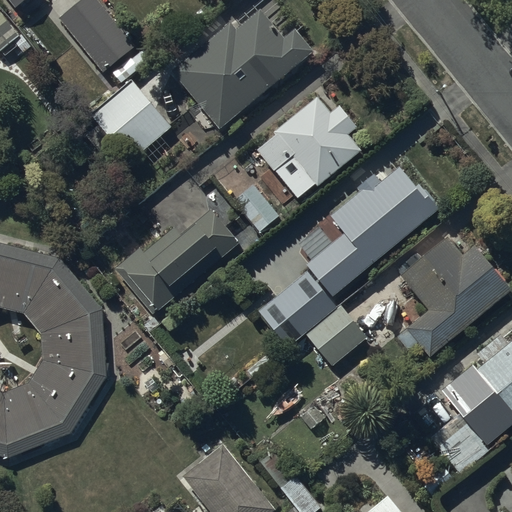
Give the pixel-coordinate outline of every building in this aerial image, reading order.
[(20,39),(0,15),(0,56),(1,57),(14,46),(24,57),(32,51),(21,38),(20,39)] [(231,29),(173,78),(220,136),(315,59),(296,36),(285,44),(262,15),(237,36),(231,29)] [(99,131),(87,141),(94,150),(90,152),(94,158),(98,154),(100,156),(111,148),(116,154),(130,143),(141,156),(172,131),(134,84),(90,119),(99,131)] [(262,153),(258,157),(298,204),(316,189),(319,193),(362,156),(351,143),(360,136),(340,113),(332,119),(318,103),(261,151),(262,153)] [(304,272),(332,304),(439,215),(433,207),(435,205),(421,188),(416,193),(400,173),(381,189),(373,180),(356,195),(358,198),(329,222),(343,239),(304,272)] [(254,188),(234,203),(264,242),(284,226),(254,188)] [(156,313),(159,317),(239,250),(210,214),(180,239),(175,232),(144,258),(140,253),(115,274),(151,317),(156,313)] [(428,317),(396,344),(407,358),(417,350),(429,365),(510,300),(504,292),(509,288),(496,272),(492,276),(472,253),(463,261),(448,243),(399,284),(428,317)] [(12,249),(0,249),(0,460),(24,458),(58,443),(84,418),(101,385),(105,348),(97,313),(77,282),(47,260),(12,249)] [(304,338),(336,314),(306,276),(258,316),(287,352),(304,338)] [(336,314),(304,338),(332,372),(367,343),(340,310),(336,314)] [(466,429),(438,451),(461,479),(507,442),(503,438),(511,430),(511,347),(508,351),(499,339),(476,358),(485,371),(473,380),(483,392),(456,413),(461,419),(459,420),(466,429)] [(183,486),(206,511),(273,511),(219,453),(183,486)] [(294,511),(321,511),(284,466),(268,479),(294,511)] [(398,511),(390,501),(375,511),(398,511)]
